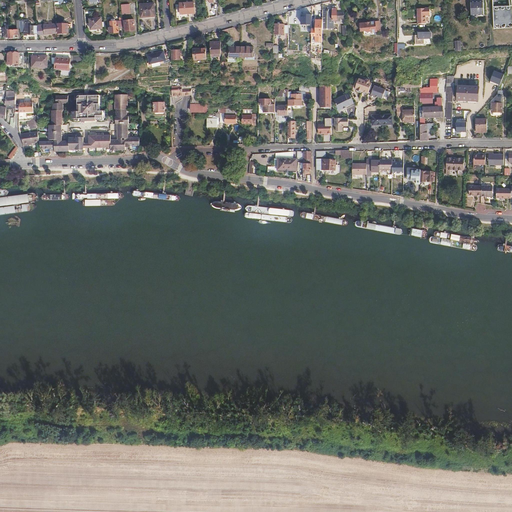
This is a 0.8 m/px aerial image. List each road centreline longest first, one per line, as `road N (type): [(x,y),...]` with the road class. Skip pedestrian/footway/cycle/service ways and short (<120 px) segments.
road 1 (residential): [(240,178),(511,219)]
road 2 (residential): [(243,152),(511,143)]
road 3 (residential): [(20,164),(156,156),(192,174),(240,178)]
road 4 (unclassified): [(306,0),(168,35)]
